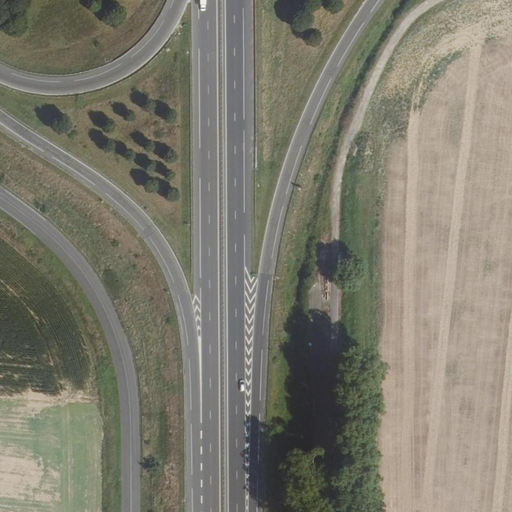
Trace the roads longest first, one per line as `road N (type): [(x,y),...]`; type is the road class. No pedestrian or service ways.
road 1 (motorway): [(243,511),(260,303),(281,192),(324,80),(373,0)]
road 2 (motorway): [(237,511),(234,0)]
road 3 (motorway): [(206,0),(210,425)]
road 4 (motorway): [(0,117),(107,188),(157,239),(183,298),(210,425)]
road 5 (tertiary): [(0,197),(65,250),(111,323),(127,375),(131,511)]
road 6 (motorway): [(178,0),(145,52),(115,73),(59,87),(0,74)]
